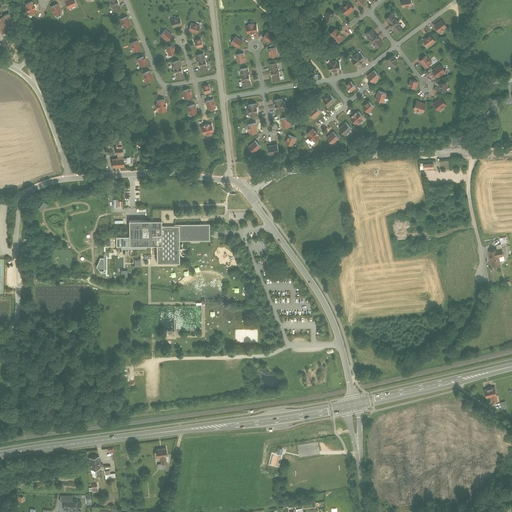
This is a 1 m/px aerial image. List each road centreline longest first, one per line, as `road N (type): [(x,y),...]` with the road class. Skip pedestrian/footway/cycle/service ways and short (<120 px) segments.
road 1 (secondary): [(353,404),(0,453)]
road 2 (residential): [(353,404),(321,297),(247,193)]
road 3 (residential): [(247,193),(280,172),(347,157),(475,153)]
road 4 (secondary): [(511,367),(353,404)]
road 5 (residential): [(71,180),(175,172),(231,180)]
road 6 (unclassified): [(0,343),(15,314),(15,227),(28,191)]
road 7 (residential): [(475,153),(467,191),(482,259),(479,287)]
road 8 (residential): [(193,81),(157,78),(126,0)]
